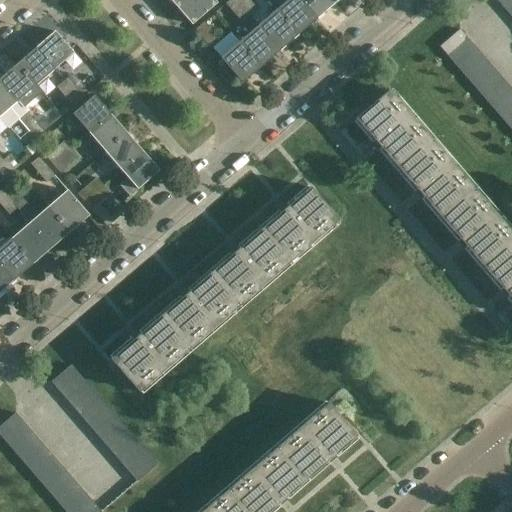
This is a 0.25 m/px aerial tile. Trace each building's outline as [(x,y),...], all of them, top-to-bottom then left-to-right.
[(192,26),(218,5),(213,0),(185,0),(176,8),(192,26)] [(250,17),(235,0),(231,0),(226,5),(242,24),(250,17)] [(258,10),(249,0),(235,0),(250,17),(258,10)] [(318,21),(300,0),(289,0),(277,11),(299,37),(318,21)] [(337,4),(332,0),(300,0),(318,21),(337,4)] [(299,37),(277,11),(258,27),(281,53),(299,37)] [(220,42),(205,24),(196,31),(212,49),(220,42)] [(281,53),(258,27),(240,43),(262,69),(281,53)] [(440,48),(448,57),(469,39),(466,35),(462,30),(461,30),(440,48)] [(55,32),(37,48),(56,71),(74,54),(55,32)] [(476,47),(469,39),(448,57),(456,65),(476,47)] [(262,69),(240,43),(221,59),(243,85),(262,69)] [(476,47),(456,65),(463,73),(483,55),(476,47)] [(56,71),(37,48),(18,64),(37,87),(56,71)] [(490,63),(483,55),(463,73),(470,82),(490,63)] [(497,72),(490,63),(470,82),(477,90),(497,72)] [(0,79),(0,82),(18,103),(37,87),(18,64),(0,79)] [(504,80),(497,72),(477,90),(484,98),(504,80)] [(81,101),(89,94),(73,76),(65,83),(81,101)] [(511,88),(504,80),(484,98),(491,106),(511,88)] [(28,115),(18,103),(0,82),(0,120),(9,131),(20,122),(28,115)] [(73,108),(81,101),(65,83),(57,90),(73,108)] [(511,102),(511,88),(491,106),(499,115),(511,102)] [(357,120),(399,170),(432,142),(389,92),(357,120)] [(89,135),(111,115),(95,96),(73,115),(89,135)] [(511,117),(511,102),(499,115),(506,123),(511,117)] [(44,133),(52,126),(36,108),(28,115),(44,133)] [(36,140),(44,133),(28,115),(20,122),(36,140)] [(111,115),(89,135),(106,154),(127,134),(112,116),(111,115)] [(122,173),(144,153),(127,134),(106,154),(122,173)] [(399,170),(442,220),(475,191),(432,142),(399,170)] [(47,159),(53,166),(72,150),(66,143),(47,159)] [(53,166),(61,175),(79,159),(72,150),(53,166)] [(160,172),(144,153),(122,173),(128,179),(120,186),(130,198),(160,172)] [(4,162),(14,174),(21,167),(11,155),(4,162)] [(0,174),(5,181),(14,174),(4,162),(0,157),(0,174)] [(39,158),(30,166),(46,185),(55,177),(39,158)] [(79,196),(85,203),(103,187),(97,180),(79,196)] [(1,191),(17,210),(22,215),(30,208),(9,184),(1,191)] [(85,203),(92,211),(111,196),(103,187),(85,203)] [(261,232),(290,265),(339,222),(311,189),(261,232)] [(17,210),(1,191),(0,192),(0,205),(10,217),(17,210)] [(90,217),(68,191),(49,208),(71,234),(90,217)] [(442,220),(485,269),(511,246),(511,233),(475,191),(442,220)] [(38,217),(30,208),(22,215),(30,224),(53,250),(71,234),(49,208),(38,217)] [(53,250),(30,224),(11,240),(34,266),(53,250)] [(290,265),(261,232),(211,275),(240,308),(290,265)] [(34,266),(11,240),(0,249),(0,264),(15,282),(34,266)] [(511,246),(485,269),(511,300),(511,246)] [(0,295),(15,282),(0,264),(0,295)] [(240,308),(211,275),(161,318),(190,351),(240,308)] [(190,351),(161,318),(111,361),(140,394),(190,351)] [(52,384),(59,393),(79,375),(72,367),(52,384)] [(86,383),(79,375),(59,393),(66,401),(86,383)] [(93,392),(86,383),(66,401),(73,410),(93,392)] [(100,400),(93,392),(73,410),(81,418),(100,400)] [(107,408),(100,400),(81,418),(88,426),(107,408)] [(279,448),(307,481),(357,438),(328,405),(279,448)] [(115,417),(107,408),(88,426),(95,434),(115,417)] [(0,428),(0,436),(4,440),(23,423),(16,415),(0,428)] [(122,425),(115,417),(95,434),(102,443),(122,425)] [(30,431),(23,423),(4,440),(11,449),(30,431)] [(129,433),(122,425),(102,443),(109,451),(129,433)] [(37,440),(30,431),(11,449),(18,457),(37,440)] [(136,441),(129,433),(109,451),(116,459),(136,441)] [(45,448),(37,440),(18,457),(25,465),(45,448)] [(143,450),(136,441),(116,459),(123,468),(143,450)] [(52,456),(45,448),(25,465),(32,474),(52,456)] [(271,511),(307,481),(279,448),(229,491),(247,511),(271,511)] [(150,458),(143,450),(123,468),(131,476),(150,458)] [(59,465),(52,456),(32,474),(39,482),(59,465)] [(158,467),(150,458),(131,476),(138,484),(158,467)] [(66,473),(59,465),(39,482),(47,490),(66,473)] [(73,481),(66,473),(47,490),(54,499),(73,481)] [(81,489),(73,481),(54,499),(61,507),(81,489)] [(71,511),(88,498),(81,489),(61,507),(65,511),(71,511)] [(247,511),(229,491),(204,511),(247,511)] [(88,511),(95,506),(88,498),(71,511),(88,511)]
